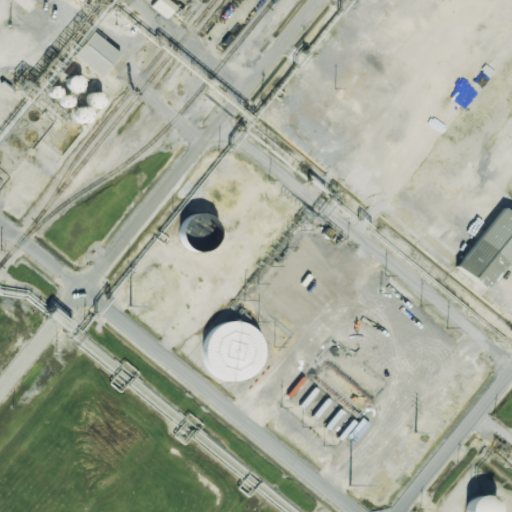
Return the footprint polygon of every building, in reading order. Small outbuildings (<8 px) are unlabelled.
[(145,0),(157,0),(165,6),(156,17),(142,5),(145,0)] [(23,45),(1,25),(0,25),(0,64),(3,67),(23,45)] [(88,28),(115,50),(96,73),(70,50),(88,28)] [(65,91),(79,92),(79,77),(65,76),(65,91)] [(88,92),(91,93),(93,95),(94,97),(94,100),(94,102),(92,105),(90,106),(88,107),(85,107),(83,106),(81,104),(80,102),(79,100),(80,97),(81,95),(83,93),(86,92),(88,92)] [(59,96),(60,107),(70,106),(69,96),(59,96)] [(76,108),(79,109),(81,111),(82,113),(82,116),(82,118),(81,120),(79,122),(76,123),(74,123),(71,122),(69,120),(68,118),(68,115),(68,113),(69,111),(71,109),(74,108),(76,108)] [(0,187),(9,177),(0,169),(0,187)] [(452,261),(499,204),(511,213),(511,247),(482,285),(452,261)] [(206,370),(201,364),(197,356),(197,347),(199,338),(203,331),(210,325),(218,322),(227,321),(235,323),(243,328),(248,335),(252,343),(252,352),(250,360),(246,367),(239,373),(231,376),(222,377),(214,375),(206,370)] [(360,417),(374,397),(325,364),(312,384),(360,417)] [(468,500),(462,504),(459,510),(459,511),(485,511),(485,508),(481,502),(475,499),(468,500)]
